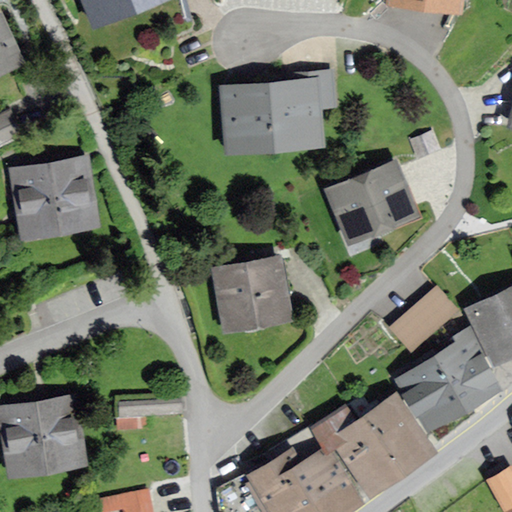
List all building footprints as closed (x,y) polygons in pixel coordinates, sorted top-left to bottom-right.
[(85,0),(95,26),(161,0),(85,0)] [(460,0),(391,0),(391,3),(460,11),(460,0)] [(0,22),(0,71),(19,63),(0,22)] [(298,82),(222,88),(227,152),(321,145),(318,106),(335,105),(332,72),(297,75),(298,82)] [(0,143),(21,133),(10,112),(0,116),(0,143)] [(85,160),(13,172),(24,236),(95,224),(85,160)] [(395,165),(329,192),(349,242),(416,214),(395,165)] [(278,260),(216,271),(227,329),(289,317),(278,260)] [(412,349),(459,308),(437,282),(389,323),(412,349)] [(511,288),(470,308),(496,366),(511,360),(511,288)] [(475,332),(401,373),(433,432),(507,391),(475,332)] [(147,428),(147,413),(181,412),(180,396),(117,398),(117,428),(147,428)] [(436,446),(396,398),(331,439),(369,496),(436,446)] [(73,399),(0,411),(0,412),(11,476),(84,463),(73,399)] [(320,423),(255,469),(217,483),(219,511),(347,511),(369,496),(331,439),(320,423)] [(511,511),(511,458),(488,472),(510,511),(511,511)] [(160,511),(154,484),(103,495),(106,511),(160,511)]
